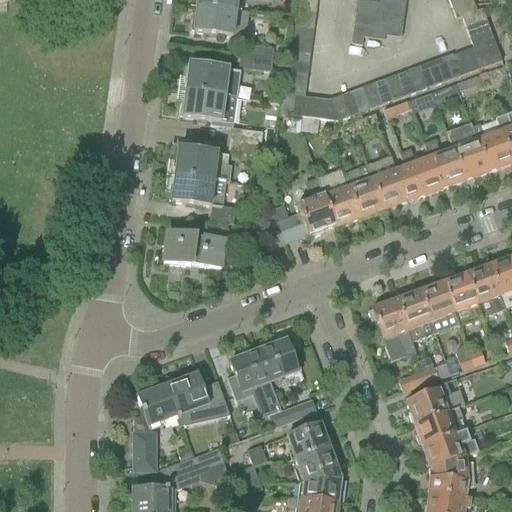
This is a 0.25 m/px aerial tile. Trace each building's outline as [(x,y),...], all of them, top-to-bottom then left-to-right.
[(197,0),(196,8),(234,13),(235,0),(240,0),(248,1),(247,0),(197,0)] [(294,0),(293,9),(315,11),(317,0),(314,0),(294,0)] [(356,0),(356,4),(382,8),(383,3),(383,0),(356,0)] [(448,0),(447,0),(451,11),(472,3),(470,0),(448,0)] [(383,3),(382,8),(381,15),(403,18),(405,6),(383,3)] [(455,22),(461,20),(476,14),(472,3),(451,11),(455,22)] [(356,4),(355,16),(381,20),(381,15),(382,8),(356,4)] [(192,23),(191,33),(193,34),(193,35),(212,38),(242,42),(244,33),(244,31),(246,15),(244,15),(234,13),(196,8),(194,23),(192,23)] [(292,20),(314,23),(315,11),(293,9),(292,20)] [(461,20),(465,30),(485,23),(481,12),(476,14),(461,20)] [(381,15),(381,20),(380,27),(402,30),(403,18),(381,15)] [(355,16),(353,28),(379,32),(380,27),(381,20),(355,16)] [(290,31),(312,34),(314,23),(292,20),(290,31)] [(465,30),(469,41),(489,33),(485,23),(465,30)] [(380,27),(379,32),(377,43),(384,44),(384,40),(400,42),(402,30),(380,27)] [(379,32),(353,28),(350,48),(361,49),(362,41),(377,43),(379,32)] [(289,42),(311,45),(312,34),(290,31),(289,42)] [(472,51),(471,52),(478,72),(500,64),(489,33),(469,41),(472,51)] [(287,53),(310,56),(311,45),(289,42),(287,53)] [(241,47),(240,59),(271,63),(273,51),(241,47)] [(471,52),(460,56),(467,76),(478,72),(471,52)] [(286,64),(308,67),(310,56),(287,53),(286,64)] [(451,58),(449,59),(456,80),(467,76),(460,56),(452,59),(451,58)] [(271,63),(240,59),(238,71),(270,75),(271,63)] [(449,59),(438,63),(445,84),(456,80),(449,59)] [(438,63),(427,67),(434,88),(445,84),(438,63)] [(284,75),(307,78),(308,67),(286,64),(284,75)] [(427,67),(416,71),(423,92),(434,88),(427,67)] [(187,82),(185,95),(235,101),(237,86),(238,76),(188,69),(188,71),(186,71),(185,81),(187,82)] [(503,70),(487,76),(490,84),(506,78),(503,70)] [(416,71),(405,75),(412,96),(423,92),(416,71)] [(283,86),(305,89),(307,78),(284,75),(283,86)] [(405,75),(394,79),(401,100),(412,96),(405,75)] [(479,78),(469,82),(472,91),(482,87),(479,78)] [(394,79),(382,83),(390,104),(401,100),(394,79)] [(469,82),(455,87),(458,96),(472,91),(469,82)] [(382,83),(371,87),(379,108),(390,104),(382,83)] [(290,118),(301,120),(304,101),(305,89),(283,86),(281,98),(293,99),(290,118)] [(371,87),(360,91),(368,112),(379,108),(371,87)] [(458,96),(455,87),(439,93),(442,102),(458,96)] [(360,91),(349,95),(357,116),(368,112),(360,91)] [(442,102),(439,93),(432,96),(435,104),(442,102)] [(230,132),(228,143),(260,147),(262,135),(231,131),(235,101),(185,95),(183,110),(181,109),(179,119),(181,120),(181,121),(210,125),(210,129),(230,132)] [(349,95),(338,99),(346,120),(357,116),(349,95)] [(432,96),(407,105),(410,113),(435,104),(432,96)] [(279,117),(290,118),(293,99),(281,98),(279,117)] [(326,104),(335,124),(346,120),(338,99),(326,104)] [(301,120),(313,121),(315,102),(304,101),(301,120)] [(318,122),(335,124),(326,104),(315,102),(313,121),(318,122)] [(405,106),(393,111),(396,119),(407,115),(405,106)] [(396,119),(393,111),(383,114),(386,122),(396,119)] [(503,120),(496,122),(496,124),(504,145),(511,166),(511,116),(504,119),(503,120)] [(374,118),(350,127),(355,138),(378,129),(374,118)] [(313,121),(301,120),(300,133),(316,135),(318,122),(313,121)] [(478,126),(471,129),(476,144),(476,145),(487,175),(511,166),(504,145),(496,124),(480,130),(479,128),(479,127),(478,126)] [(470,128),(446,136),(452,152),(453,155),(464,184),(487,175),(476,145),(476,144),(471,129),(470,128)] [(260,147),(228,143),(227,156),(258,160),(260,147)] [(423,147),(422,147),(427,161),(439,193),(440,193),(464,184),(453,155),(452,152),(438,157),(433,143),(430,144),(428,145),(424,147),(423,147)] [(175,165),(174,179),(224,185),(228,186),(230,170),(226,170),(227,160),(177,153),(177,155),(175,155),(173,165),(175,165)] [(403,170),(395,173),(407,205),(415,202),(439,193),(427,161),(414,166),(413,165),(412,161),(409,153),(407,154),(401,156),(399,157),(398,157),(403,170)] [(390,159),(365,168),(382,214),(407,205),(395,173),(390,159)] [(365,184),(347,191),(358,223),(382,214),(365,168),(357,171),(361,180),(363,179),(365,184)] [(341,176),(347,191),(365,184),(363,179),(361,180),(357,171),(341,176)] [(340,173),(316,182),(317,184),(317,185),(334,231),(358,223),(347,191),(341,176),(340,173)] [(169,193),(168,204),(170,204),(170,205),(190,208),(208,210),(210,210),(221,212),(221,210),(221,209),(222,201),(224,185),(174,179),(172,193),(169,193)] [(298,217),(287,221),(295,243),(333,230),(334,231),(317,185),(317,184),(316,182),(313,183),(311,184),(303,187),(308,199),(309,199),(310,202),(295,208),(298,217)] [(275,225),(287,221),(283,209),(257,218),(261,230),(263,230),(275,225)] [(283,247),(295,243),(287,221),(275,225),(283,247)] [(271,252),(283,247),(275,225),(263,230),(271,252)] [(224,244),(186,240),(166,237),(162,267),(189,271),(189,270),(220,274),(224,244)] [(511,263),(511,260),(488,269),(504,313),(511,310),(511,263)] [(488,269),(464,277),(481,322),(504,313),(488,269)] [(464,277),(441,286),(457,328),(458,331),(481,322),(464,277)] [(441,286),(418,294),(434,337),(457,328),(441,286)] [(410,345),(434,337),(418,294),(395,303),(410,345)] [(371,313),(367,315),(370,324),(374,323),(381,342),(383,347),(390,365),(390,366),(396,363),(404,361),(406,360),(415,357),(410,345),(395,303),(370,312),(371,313)] [(511,341),(503,344),(507,354),(507,356),(508,357),(511,354),(511,341)] [(267,351),(256,355),(267,386),(299,374),(293,357),(289,358),(284,344),(280,346),(279,345),(266,349),(267,351)] [(479,352),(467,357),(472,370),(484,365),(479,352)] [(255,354),(254,354),(255,356),(244,359),(243,358),(231,362),(232,364),(227,366),(233,380),(230,382),(225,383),(234,406),(236,406),(235,403),(252,397),(261,421),(267,419),(278,415),(267,386),(256,355),(255,354)] [(472,370),(467,357),(456,361),(461,374),(472,370)] [(444,366),(449,379),(458,375),(451,359),(443,362),(444,366)] [(417,364),(421,375),(433,370),(429,360),(417,364)] [(433,370),(438,383),(449,379),(444,366),(433,370)] [(433,370),(421,375),(426,387),(438,383),(433,370)] [(426,387),(421,375),(397,383),(402,396),(426,387)] [(196,377),(166,388),(177,420),(178,419),(182,430),(183,433),(185,433),(184,430),(226,418),(227,420),(228,420),(216,386),(215,386),(215,388),(216,387),(218,393),(204,398),(203,396),(196,377)] [(424,397),(404,405),(408,416),(406,416),(410,426),(412,426),(412,428),(457,412),(463,410),(457,395),(449,398),(445,386),(437,389),(423,394),(424,397)] [(132,422),(131,474),(151,474),(155,474),(155,438),(150,438),(150,430),(174,421),(178,431),(182,430),(178,419),(177,420),(166,388),(135,400),(141,418),(132,422)] [(310,403),(278,415),(283,428),(314,416),(310,403)] [(461,423),(457,412),(412,428),(416,438),(414,440),(417,447),(420,448),(421,450),(464,435),(460,424),(461,423)] [(283,428),(278,415),(267,419),(272,432),(283,428)] [(318,427),(299,434),(284,440),(289,453),(286,454),(287,455),(283,457),(286,465),(293,463),(330,449),(327,440),(328,440),(324,427),(319,429),(318,427)] [(464,435),(421,450),(424,460),(422,462),(425,469),(428,470),(428,471),(425,472),(425,473),(429,473),(465,460),(465,459),(477,455),(472,443),(467,445),(464,435)] [(234,436),(219,442),(222,451),(237,446),(234,436)] [(330,449),(293,463),(295,470),(296,472),(301,485),(335,472),(340,471),(335,458),(334,458),(330,449)] [(188,450),(175,455),(180,467),(192,462),(188,450)] [(259,450),(245,455),(250,469),(251,471),(252,470),(265,466),(259,450)] [(152,494),(132,494),(132,495),(133,495),(132,511),(173,511),(173,496),(179,493),(177,488),(197,481),(195,476),(208,471),(211,479),(215,490),(230,489),(226,479),(222,466),(217,453),(192,462),(180,467),(167,471),(172,484),(162,488),(162,494),(152,494)] [(429,473),(425,473),(428,480),(427,494),(428,494),(428,497),(465,502),(466,490),(472,491),(469,469),(466,469),(465,460),(429,473)] [(251,471),(240,475),(248,498),(260,494),(252,470),(251,471)] [(301,485),(299,501),(300,502),(300,501),(336,506),(336,504),(341,505),(343,485),(339,484),(335,472),(301,485)] [(240,475),(226,479),(230,489),(234,503),(247,502),(249,502),(248,498),(240,475)] [(461,511),(467,511),(468,502),(465,502),(428,497),(427,509),(425,508),(424,511),(461,511)] [(285,503),(284,511),(335,511),(336,506),(300,501),(300,502),(299,501),(296,501),(286,500),(285,503)] [(233,511),(246,511),(247,502),(234,503),(233,511)]
